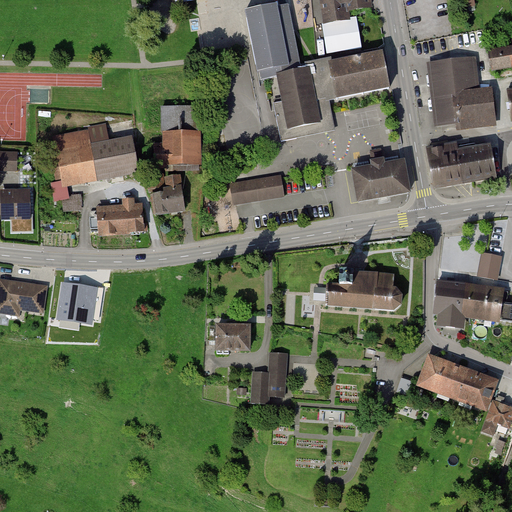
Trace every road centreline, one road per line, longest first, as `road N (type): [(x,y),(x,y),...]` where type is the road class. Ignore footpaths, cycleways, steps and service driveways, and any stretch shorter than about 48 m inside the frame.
road 1 (tertiary): [(0,255),(160,260),(428,216)]
road 2 (residential): [(511,370),(436,339),(428,323),(428,216)]
road 3 (track): [(160,260),(143,195),(115,188),(96,193),(87,207),(86,261)]
road 4 (tertiary): [(390,0),(414,139)]
